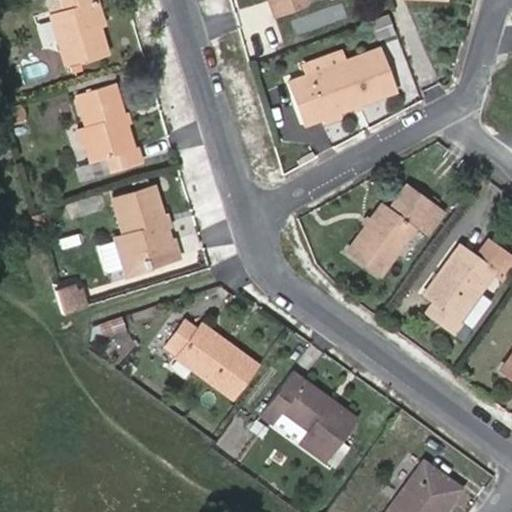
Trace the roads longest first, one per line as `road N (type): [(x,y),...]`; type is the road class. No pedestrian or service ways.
road 1 (residential): [(254,222),(278,277),(511,446)]
road 2 (residential): [(185,0),(254,222)]
road 3 (residential): [(444,113),(254,222)]
road 4 (residential): [(498,0),(471,97),(444,113)]
